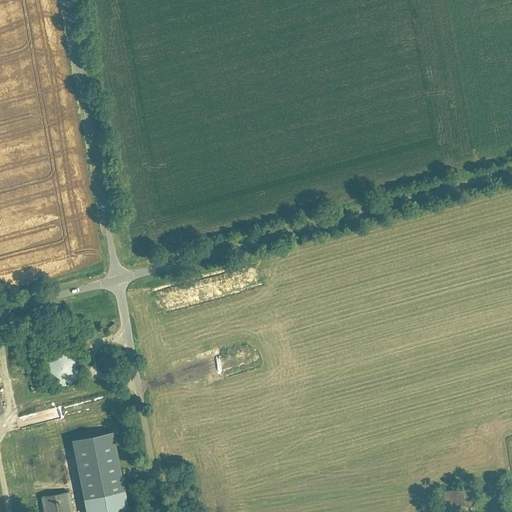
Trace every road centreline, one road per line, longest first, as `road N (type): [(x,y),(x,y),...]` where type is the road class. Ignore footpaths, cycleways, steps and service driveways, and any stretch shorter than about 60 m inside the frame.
road 1 (unclassified): [(118,280),(511,173)]
road 2 (residential): [(68,0),(118,280)]
road 3 (residential): [(118,280),(159,511)]
road 4 (track): [(138,393),(0,431)]
road 5 (residential): [(0,311),(118,280)]
